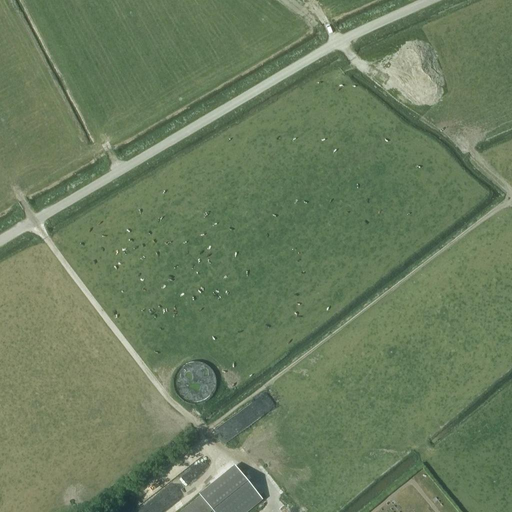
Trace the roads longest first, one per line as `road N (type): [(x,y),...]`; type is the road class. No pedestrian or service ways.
road 1 (unclassified): [(0,240),(334,45),(435,0)]
road 2 (unknown): [(33,221),(189,426)]
